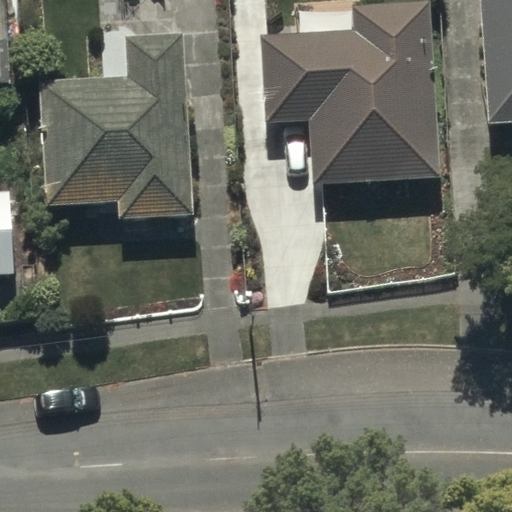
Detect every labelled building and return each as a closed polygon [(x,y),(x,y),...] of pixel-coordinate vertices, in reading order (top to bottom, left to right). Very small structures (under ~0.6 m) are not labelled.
[(0,0),(0,81),(9,81),(6,0),(0,0)] [(438,177),(425,0),(372,0),(348,2),(350,26),(256,33),(262,124),(305,121),(310,186),(438,177)] [(511,0),(477,0),(485,121),(511,119),(511,0)] [(121,73),(33,78),(40,202),(115,198),(116,220),(193,216),(182,31),(119,34),(121,73)] [(8,190),(0,190),(0,273),(11,274),(8,190)]
